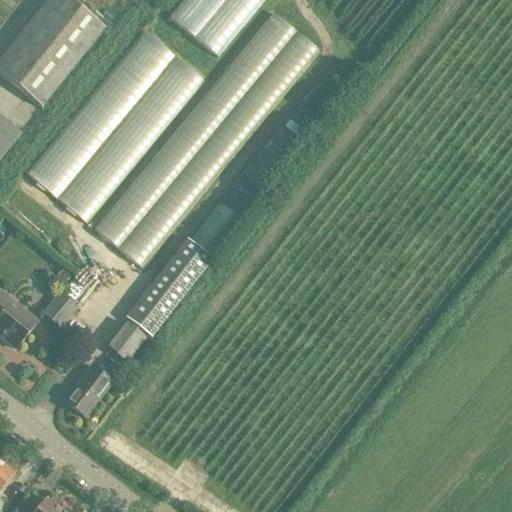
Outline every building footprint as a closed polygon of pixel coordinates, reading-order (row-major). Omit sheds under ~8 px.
[(0,77),(41,110),(105,31),(66,0),(49,0),(0,62),(0,77)] [(185,0),(169,19),(217,59),(266,0),(185,0)] [(319,54),(272,16),(93,232),(141,271),(319,54)] [(144,34),(26,176),(86,225),(203,83),(144,34)] [(0,116),(0,159),(21,133),(0,116)] [(301,142),(282,127),(243,174),(262,190),(301,142)] [(217,204),(186,244),(184,242),(124,321),(149,340),(240,222),(217,204)] [(70,283),(60,275),(55,282),(65,289),(70,283)] [(60,294),(42,315),(61,331),(79,311),(60,294)] [(36,324),(0,295),(0,338),(15,350),(36,324)] [(126,325),(107,349),(127,365),(146,340),(126,325)] [(85,421),(112,385),(90,369),(63,404),(85,421)] [(0,464),(0,492),(14,476),(0,464)] [(276,468),(248,507),(256,511),(283,511),(303,485),(276,468)] [(59,511),(45,501),(36,511),(59,511)]
